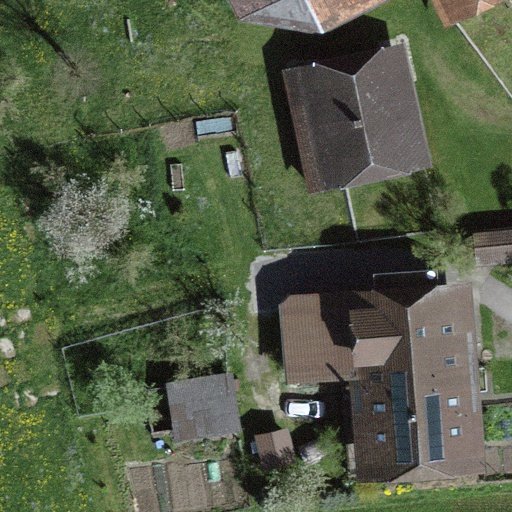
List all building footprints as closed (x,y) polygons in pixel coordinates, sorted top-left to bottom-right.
[(237,0),(245,15),(274,0),(450,0),(442,4),(449,16),(481,0),(237,0)] [(398,151),(381,66),(290,85),(308,171),(398,151)] [(511,252),(511,224),(472,228),(475,256),(511,252)] [(376,458),(460,452),(447,294),(307,305),(312,365),(368,361),(368,371),(339,374),(347,474),(376,472),(376,458)] [(228,375),(168,385),(174,429),(235,420),(228,375)]
